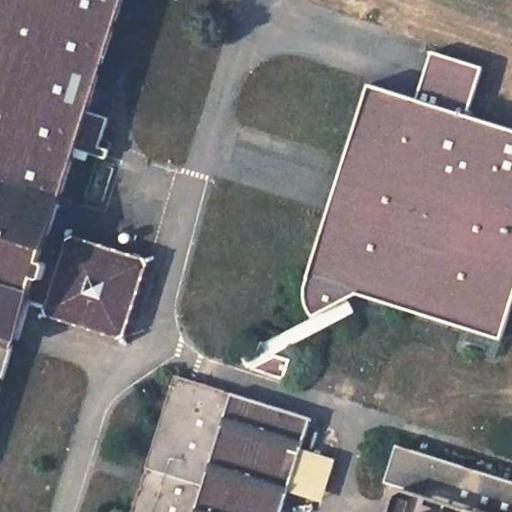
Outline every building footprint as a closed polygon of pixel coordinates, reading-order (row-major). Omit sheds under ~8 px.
[(0,0),(0,394),(33,292),(49,297),(46,309),(50,316),(119,339),(127,333),(149,265),(145,257),(74,235),(67,239),(63,251),(47,246),(78,147),(90,110),(124,0),(0,0)] [(511,279),(511,128),(267,52),(209,245),(305,274),(305,281),(306,292),(309,303),(312,309),(353,288),(496,331),(511,279)] [(102,145),(111,117),(90,110),(78,147),(109,157),(111,148),(102,145)] [(282,511),(312,418),(175,376),(146,468),(148,472),(143,490),(139,491),(131,511),(282,511)] [(11,431),(0,462),(0,467),(46,482),(59,447),(11,431)] [(511,511),(511,480),(398,445),(386,482),(405,488),(397,511),(511,511)]
